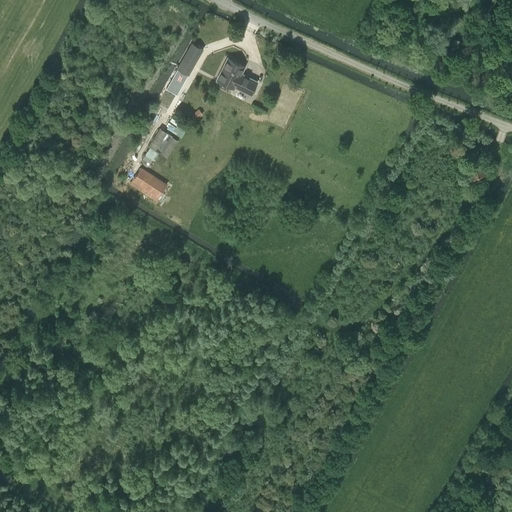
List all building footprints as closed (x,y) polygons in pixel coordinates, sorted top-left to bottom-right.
[(189,75),(203,49),(191,42),(177,68),(189,75)] [(242,74),(246,66),(228,58),(217,81),(235,89),(235,88),(252,96),(258,82),(242,74)] [(198,120),(204,112),(199,108),(193,116),(198,120)] [(161,129),(150,146),(167,158),(179,141),(161,129)] [(481,184),(486,174),(475,168),(470,178),(481,184)] [(132,181),(159,198),(166,186),(140,169),(132,181)]
